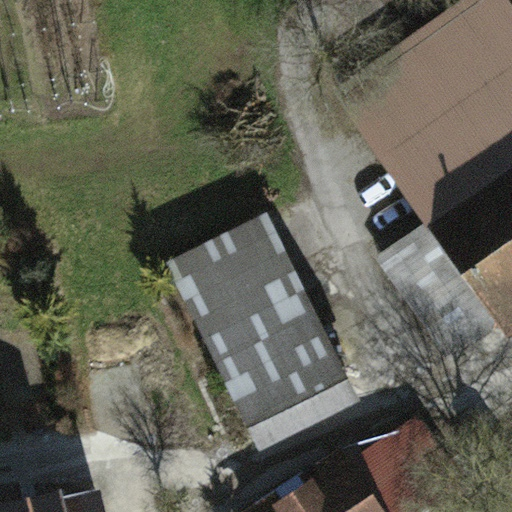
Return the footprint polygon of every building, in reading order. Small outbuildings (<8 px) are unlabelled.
[(454,0),(329,87),(421,219),(492,322),(504,338),(511,332),(511,7),(507,0),(454,0)] [(264,208),(163,257),(255,444),(356,395),(264,208)] [(492,322),(421,219),(371,254),(442,357),(492,322)] [(387,511),(341,442),(234,511),(387,511)] [(110,511),(103,482),(0,505),(0,511),(110,511)]
